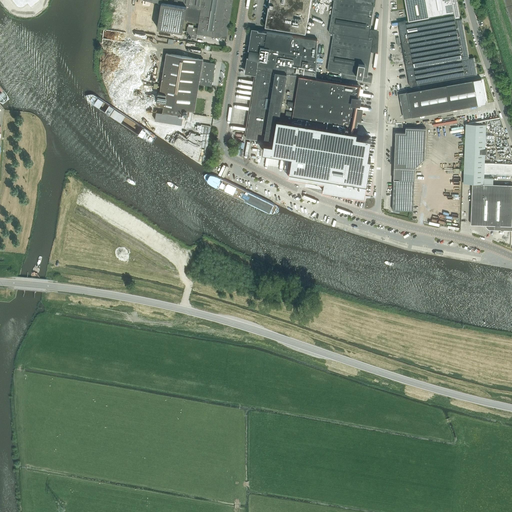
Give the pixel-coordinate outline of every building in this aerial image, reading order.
[(149,0),(161,2),(157,27),(182,31),(184,20),(199,23),(198,27),(187,26),(186,36),(189,36),(189,37),(191,37),(196,37),(197,33),(222,37),(227,38),(226,38),(226,35),(227,35),(230,16),(232,0),(149,0)] [(305,32),(307,21),(308,16),(310,0),(334,0),(332,16),(331,16),(330,22),(331,22),(329,32),(334,33),(328,70),(342,72),(341,77),(342,77),(371,82),(372,75),(370,74),(368,74),(371,51),(372,50),(372,46),(374,37),(369,36),(370,33),(370,30),(370,28),(374,6),(375,0),(269,0),(265,26),(305,32)] [(417,85),(417,86),(465,78),(465,76),(477,74),(474,57),(469,58),(463,23),(462,18),(460,19),(456,0),(405,0),(409,20),(398,22),(410,86),(417,85)] [(254,85),(249,118),(246,137),(257,139),(267,141),(270,125),(273,125),(276,110),(280,82),(281,79),(282,72),(316,77),(317,39),(276,32),(267,31),(267,32),(258,30),(258,29),(251,28),(248,50),(249,50),(249,53),(248,57),(247,56),(244,72),(256,74),(254,84),(254,85)] [(215,63),(210,62),(203,61),(203,59),(166,53),(160,92),(158,92),(157,100),(158,100),(158,105),(163,106),(163,111),(183,114),(184,109),(195,111),(199,84),(212,86),(213,77),(214,73),(214,72),(215,63)] [(285,83),(279,118),(279,119),(280,119),(280,120),(293,123),(356,134),(357,130),(356,130),(358,121),(361,121),(363,110),(355,108),(356,102),(360,103),(360,100),(361,97),(356,96),(358,85),(287,73),(286,79),(281,79),(280,82),(285,83)] [(418,89),(407,91),(399,93),(404,118),(411,116),(486,103),(481,78),(466,81),(465,78),(417,86),(418,89)] [(237,88),(236,101),(244,102),(244,99),(238,99),(239,95),(241,95),(242,93),(238,93),(239,91),(244,91),(243,97),(245,97),(246,92),(251,92),(252,89),(237,88)] [(182,124),(183,116),(156,111),(155,120),(182,124)] [(264,142),(263,150),(290,155),(287,176),(324,182),(323,191),(364,198),(371,158),(368,157),(372,137),(356,135),(356,134),(293,123),(279,121),(279,122),(276,122),(273,143),(264,142)] [(463,183),(472,183),(493,184),(493,178),(484,177),(485,153),(487,153),(487,149),(485,148),(486,124),(465,123),(463,183)] [(194,129),(194,133),(208,134),(208,130),(210,130),(210,125),(194,124),(194,129)] [(405,132),(395,132),(394,156),(394,167),(392,209),(413,210),(414,191),(414,180),(415,167),(425,158),(426,128),(405,127),(405,132)] [(503,230),(511,229),(511,184),(493,184),(472,183),(471,224),(486,224),(486,226),(488,229),(501,229),(501,230),(503,230)]
